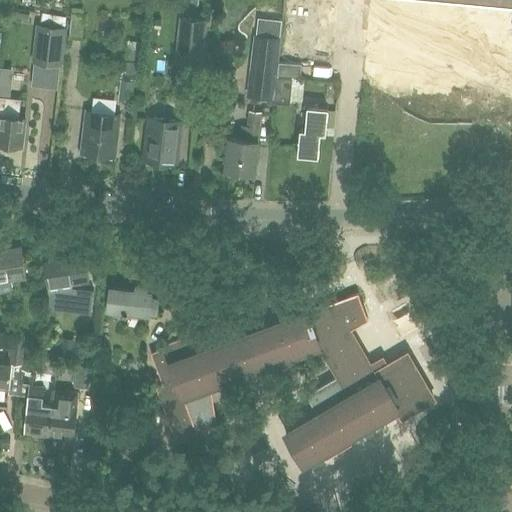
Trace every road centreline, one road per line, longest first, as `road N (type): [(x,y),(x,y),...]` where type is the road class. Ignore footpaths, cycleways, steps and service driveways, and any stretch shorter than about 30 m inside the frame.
road 1 (residential): [(504,211),(317,221),(150,213),(0,193)]
road 2 (residential): [(497,511),(504,211)]
